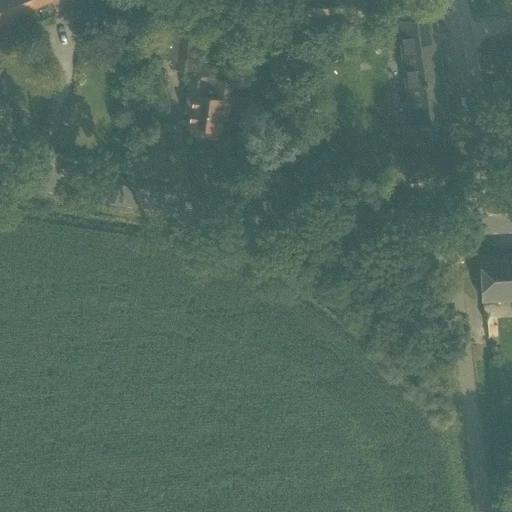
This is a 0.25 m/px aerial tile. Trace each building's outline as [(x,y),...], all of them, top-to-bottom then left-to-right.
[(0,0),(0,30),(32,17),(28,9),(49,0),(50,0),(55,11),(78,1),(77,0),(0,0)] [(186,0),(153,0),(157,14),(188,6),(186,0)] [(174,68),(192,71),(197,37),(201,12),(196,8),(163,17),(157,58),(175,61),(174,68)] [(211,9),(210,26),(233,26),(234,10),(211,9)] [(395,129),(397,147),(450,142),(433,17),(397,21),(410,127),(395,129)] [(307,46),(335,44),(334,28),(306,30),(307,46)] [(188,134),(216,139),(217,132),(218,132),(221,119),(226,120),(232,81),(190,75),(184,113),(190,114),(188,128),(189,128),(188,134)] [(511,255),(478,257),(480,301),(511,299),(511,255)]
